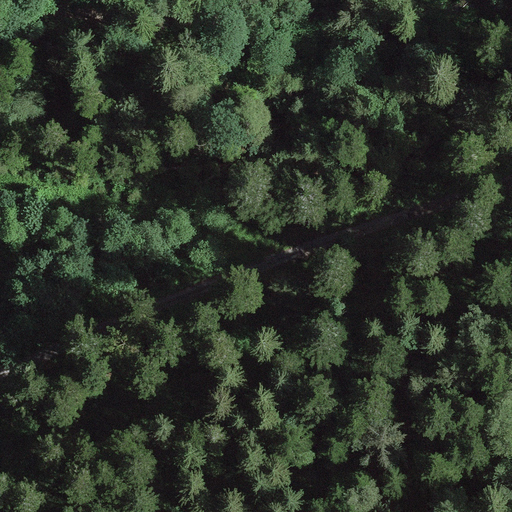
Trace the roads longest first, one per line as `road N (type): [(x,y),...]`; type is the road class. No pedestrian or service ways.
road 1 (track): [(0,381),(135,319),(511,185)]
road 2 (track): [(387,0),(265,26),(149,25),(2,0)]
